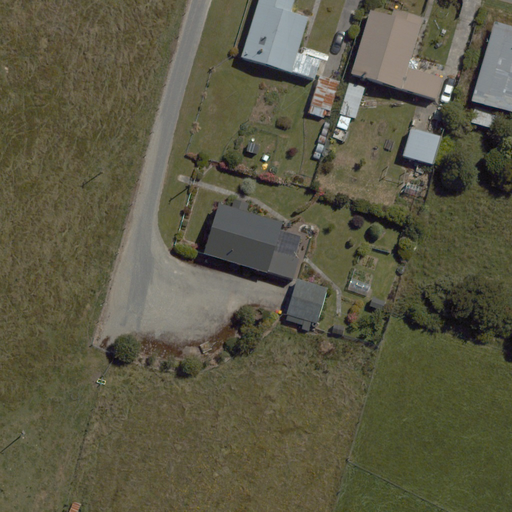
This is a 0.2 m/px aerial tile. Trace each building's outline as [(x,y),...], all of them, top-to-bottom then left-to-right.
[(294,0),(258,0),(241,58),(314,80),(321,60),(298,53),(309,18),(290,12),(294,0)] [(370,10),(350,73),(436,100),(442,79),(408,69),(423,18),(394,9),(392,16),(370,10)] [(511,25),(494,21),(472,100),(511,111),(511,25)] [(339,82),(319,76),(311,105),(330,110),(339,82)] [(365,88),(349,83),(340,114),(356,118),(365,88)] [(441,136),(411,128),(403,156),(433,164),(441,136)] [(283,220),(217,203),(203,255),(290,277),(301,236),(280,231),(283,220)] [(328,289),(298,279),(286,315),(316,325),(328,289)] [(370,286),(351,279),(347,290),(366,296),(370,286)] [(386,301),(372,297),(369,306),(383,311),(386,301)] [(344,328),(333,326),(332,333),(342,335),(344,328)]
